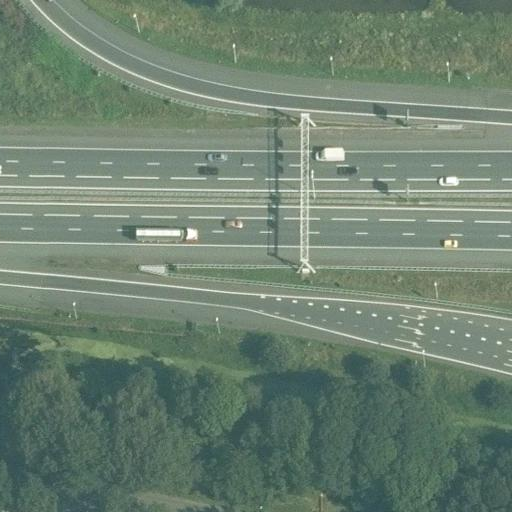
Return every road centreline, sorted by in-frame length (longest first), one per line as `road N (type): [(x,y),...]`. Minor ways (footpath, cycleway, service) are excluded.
road 1 (motorway): [(0,276),(307,311),(511,352)]
road 2 (motorway): [(0,221),(511,234)]
road 3 (motorway): [(511,174),(0,166)]
road 4 (motorway): [(511,120),(193,88),(110,55),(40,0)]
road 5 (unclassified): [(155,511),(0,484)]
